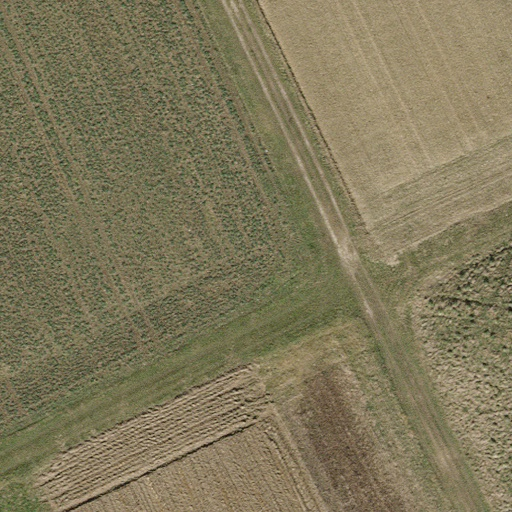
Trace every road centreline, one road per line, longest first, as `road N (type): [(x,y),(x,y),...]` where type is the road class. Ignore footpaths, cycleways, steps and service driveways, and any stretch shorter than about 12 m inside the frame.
road 1 (track): [(511,221),(0,464)]
road 2 (track): [(367,284),(233,0)]
road 3 (track): [(367,284),(479,511)]
